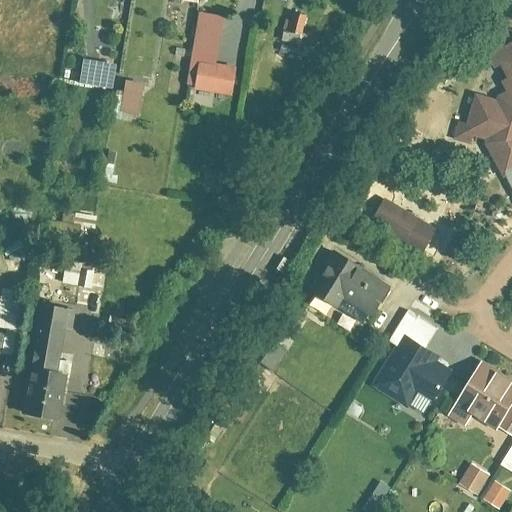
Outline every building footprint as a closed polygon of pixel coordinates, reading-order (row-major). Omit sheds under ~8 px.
[(220,19),(195,16),(183,92),(226,99),(230,75),(211,71),(220,19)] [(456,126),(450,140),(469,147),(482,142),(501,178),(511,173),(511,46),(486,62),(503,95),(490,102),(480,101),(471,98),(462,130),(456,126)] [(419,217),(381,198),(368,219),(407,238),(419,217)] [(370,310),(387,280),(334,249),(310,292),(335,306),(342,294),(370,310)] [(19,373),(14,410),(55,417),(70,312),(35,306),(26,373),(19,373)] [(438,351),(405,331),(373,383),(406,403),(416,387),(431,397),(450,367),(434,357),(438,351)] [(511,383),(478,363),(453,404),(511,438),(511,383)]
